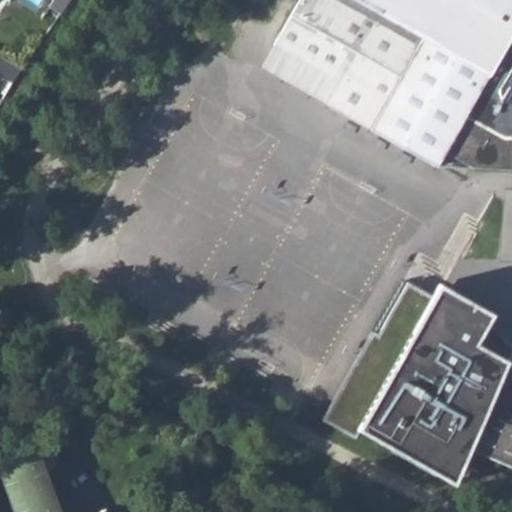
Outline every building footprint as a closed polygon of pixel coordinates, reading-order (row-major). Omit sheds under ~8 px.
[(55,0),(50,8),(60,15),(70,0),(55,0)] [(318,101),(372,132),(424,42),(350,0),(300,0),(276,43),(333,76),(318,101)] [(511,29),(511,0),(350,0),(424,42),(485,76),(511,29)] [(40,20),(13,63),(23,68),(51,27),(40,20)] [(461,118),(441,154),(472,171),(511,173),(511,29),(485,76),(465,111),(461,118)] [(465,111),(485,76),(424,42),(372,132),(434,168),(441,154),(461,118),(465,111)] [(333,76),(276,43),(260,68),(318,101),(333,76)] [(0,59),(0,67),(17,78),(23,68),(13,63),(2,56),(0,59)] [(458,486),(474,451),(511,465),(511,356),(495,349),(473,337),(485,314),(468,305),(461,317),(401,285),(373,337),(368,335),(322,423),(353,440),(361,432),(458,486)] [(435,511),(127,351),(99,405),(177,446),(198,457),(278,499),(302,511),(435,511)] [(45,454),(40,438),(0,450),(0,460),(17,511),(56,511),(35,457),(41,456),(45,454)] [(56,511),(62,511),(41,456),(35,457),(56,511)]
